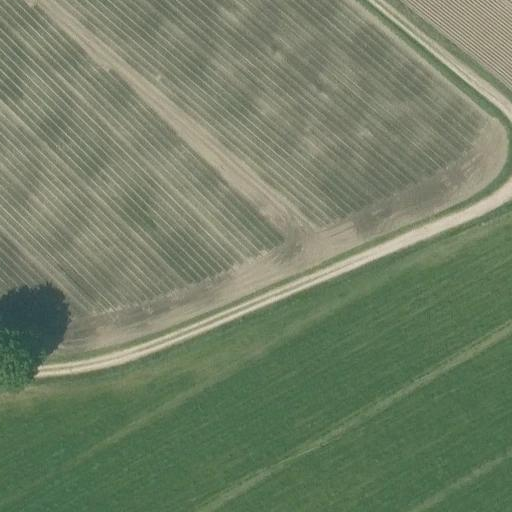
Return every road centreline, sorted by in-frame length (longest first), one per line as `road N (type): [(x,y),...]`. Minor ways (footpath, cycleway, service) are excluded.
road 1 (track): [(0,385),(110,372),(511,201)]
road 2 (track): [(511,119),(372,0)]
